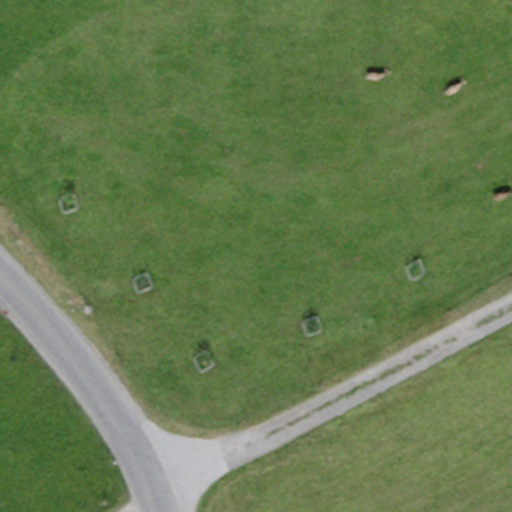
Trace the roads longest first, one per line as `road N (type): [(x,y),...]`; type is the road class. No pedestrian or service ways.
road 1 (track): [(166,510),(511,315)]
road 2 (unclassified): [(166,511),(130,443),(0,282)]
